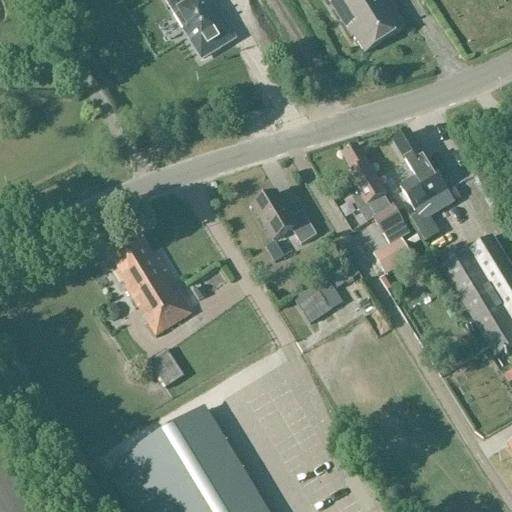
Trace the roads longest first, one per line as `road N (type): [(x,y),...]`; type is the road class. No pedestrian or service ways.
road 1 (unclassified): [(511,507),(291,141)]
road 2 (tertiary): [(291,141),(136,191),(0,263)]
road 3 (tertiary): [(511,63),(447,93),(291,141)]
road 4 (track): [(274,0),(324,80),(342,126)]
